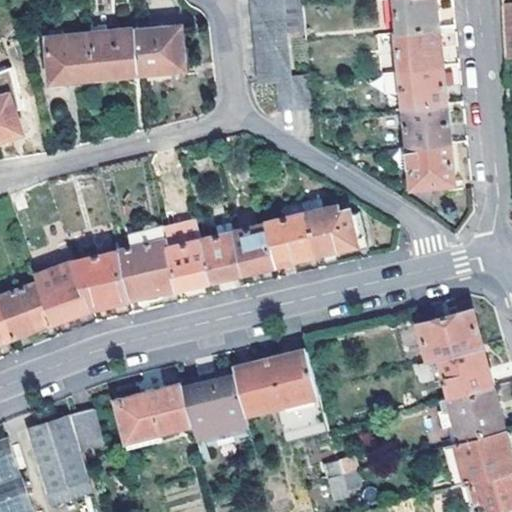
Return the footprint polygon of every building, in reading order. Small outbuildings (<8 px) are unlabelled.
[(252,5),(254,20),(304,15),(303,7),(303,0),(252,5)] [(395,0),(398,33),(440,28),(437,0),(395,0)] [(255,36),(286,33),(306,31),(304,15),(254,20),(255,36)] [(137,30),(140,74),(188,70),(186,49),(182,50),(180,27),(137,30)] [(91,31),(91,33),(95,78),(140,74),(137,30),(136,28),(91,31)] [(402,71),(444,67),(440,28),(398,33),(402,71)] [(40,36),(44,81),(95,78),(91,33),(40,36)] [(255,36),(256,50),(288,47),(286,33),(255,36)] [(257,65),(290,62),(288,47),(256,50),(257,65)] [(259,81),(277,78),(292,77),(290,62),(257,65),(259,81)] [(404,92),(406,109),(447,105),(444,67),(402,71),(388,72),(390,93),(404,92)] [(310,76),(292,77),(294,108),(313,106),(310,80),(310,76)] [(277,78),(280,109),(294,108),(292,77),(277,78)] [(11,95),(0,99),(0,141),(24,132),(11,95)] [(410,148),(451,144),(447,105),(406,109),(410,148)] [(451,144),(410,148),(413,188),(447,184),(449,191),(462,190),(462,181),(454,182),(451,144)] [(304,204),(317,255),(360,244),(351,208),(342,210),(342,206),(325,210),(323,200),(304,204)] [(317,255),(304,204),(284,208),(286,219),(266,224),(266,226),(276,265),(317,255)] [(180,288),(170,248),(164,225),(144,230),(146,239),(148,245),(133,248),(119,252),(131,300),(180,288)] [(244,273),(234,233),(232,226),(222,228),(223,236),(203,241),(212,280),(236,275),(244,273)] [(266,226),(234,233),(244,273),(276,265),(266,226)] [(180,288),(212,280),(203,241),(200,232),(200,231),(185,235),(187,245),(170,248),(180,288)] [(148,245),(146,239),(132,242),(133,248),(148,245)] [(119,252),(75,262),(92,309),(131,300),(119,252)] [(41,285),(55,323),(80,314),(92,309),(75,262),(38,276),(41,285)] [(0,300),(0,301),(14,339),(55,323),(41,285),(0,300)] [(0,344),(14,339),(0,301),(0,344)] [(441,356),(482,344),(472,308),(420,322),(429,359),(441,356)] [(441,356),(452,397),(493,385),(488,364),(482,344),(441,356)] [(307,350),(284,356),(285,361),(308,355),(307,350)] [(285,442),(327,431),(316,389),(308,355),(285,361),(284,356),(236,369),(247,412),(276,404),(285,442)] [(209,379),(183,385),(193,424),(193,427),(196,437),(250,423),(247,412),(236,369),(213,375),(214,378),(209,379)] [(183,385),(182,382),(121,398),(127,420),(122,420),(127,441),(193,424),(183,385)] [(452,397),(440,400),(444,412),(452,411),(460,441),(505,429),(499,407),(493,385),(452,397)] [(73,416),(84,452),(106,444),(96,409),(73,416)] [(52,491),(91,478),(70,417),(32,430),(52,491)] [(198,445),(252,432),(250,423),(196,437),(198,445)] [(472,480),(511,469),(511,453),(505,429),(460,441),(456,442),(466,482),(472,480)] [(0,461),(0,511),(29,500),(12,457),(0,461)] [(329,477),(338,474),(334,461),(325,463),(329,477)] [(482,500),(485,511),(492,511),(511,506),(511,469),(472,480),(478,501),(482,500)] [(338,474),(329,477),(335,499),(349,495),(344,473),(338,474)] [(91,478),(52,491),(55,501),(95,489),(91,478)]
